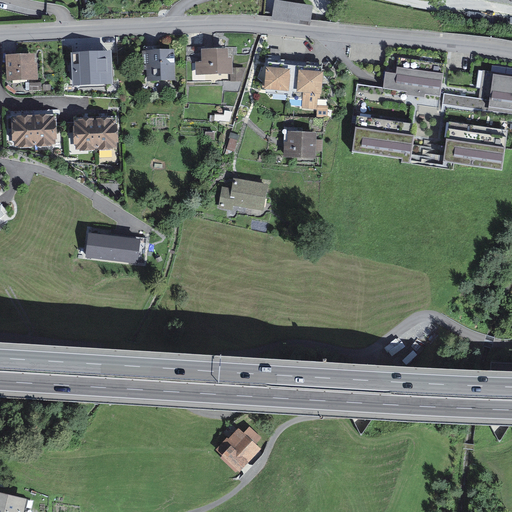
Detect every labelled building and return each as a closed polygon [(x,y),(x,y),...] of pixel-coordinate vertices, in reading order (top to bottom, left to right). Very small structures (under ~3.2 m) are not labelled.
[(311,5),(277,0),(274,0),(273,16),(310,21),(311,5)] [(203,56),(194,57),(195,70),(231,70),(231,44),(203,44),(203,56)] [(178,48),(149,47),(149,73),(178,73),(178,48)] [(83,56),(84,83),(109,82),(108,55),(83,56)] [(447,63),(400,56),(397,74),(384,72),(382,89),(442,98),(447,63)] [(8,58),(8,80),(36,80),(35,66),(32,66),(32,57),(8,58)] [(233,73),(227,73),(226,80),(240,81),(242,67),(235,66),(233,73)] [(273,69),(271,93),(295,95),(297,70),(273,69)] [(324,72),(300,70),(298,93),(322,95),(324,72)] [(511,78),(495,76),(490,107),(511,109),(511,78)] [(229,107),(218,105),(215,119),(226,121),(229,107)] [(14,118),(15,145),(35,144),(34,117),(14,118)] [(34,117),(35,144),(55,143),(54,117),(34,117)] [(414,127),(358,118),(353,150),(409,159),(414,127)] [(94,120),(95,149),(115,148),(114,119),(94,120)] [(75,121),(76,150),(95,149),(94,120),(75,121)] [(505,139),(448,131),(444,160),(501,168),(505,139)] [(313,136),(290,135),(290,145),(286,145),(285,156),(312,158),(313,136)] [(222,190),(219,207),(232,209),(233,203),(261,209),(265,188),(235,182),(233,192),(222,190)] [(0,204),(0,221),(8,216),(0,204)] [(138,242),(89,236),(87,255),(136,262),(138,242)] [(262,445),(235,420),(213,442),(240,468),(262,445)] [(0,497),(0,511),(21,511),(23,503),(0,497)]
